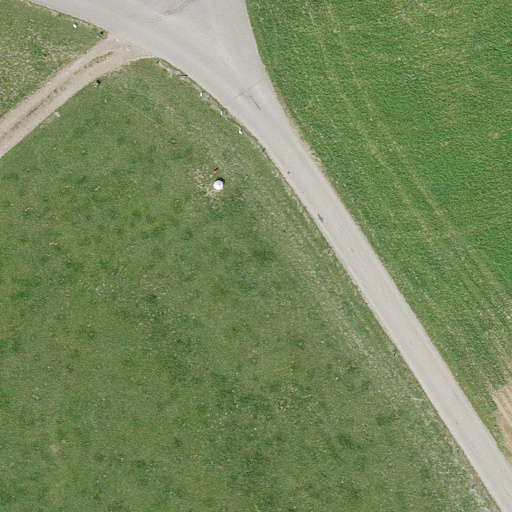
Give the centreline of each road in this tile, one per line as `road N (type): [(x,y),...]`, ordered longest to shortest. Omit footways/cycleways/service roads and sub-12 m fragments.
road 1 (unclassified): [(511,493),(195,21)]
road 2 (track): [(0,143),(77,84),(195,21)]
